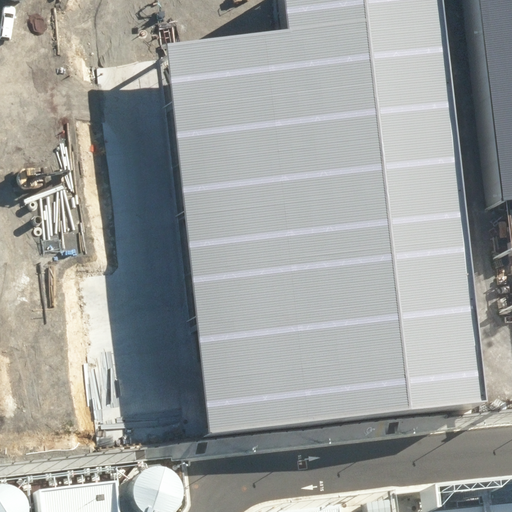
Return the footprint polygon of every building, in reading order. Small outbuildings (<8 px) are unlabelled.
[(257,42),(147,54),(188,431),(452,402),(408,0),(293,0),(253,4),(257,42)] [(511,0),(459,0),(486,210),(497,208),(511,206),(511,0)] [(120,511),(154,511),(157,506),(158,500),(157,493),(153,487),(148,482),(142,480),(135,479),(128,481),(123,485),(119,490),(116,497),(117,504),(119,510),(120,511)] [(108,511),(106,485),(30,493),(31,511),(108,511)] [(0,511),(9,511),(9,509),(5,503),(0,498),(0,511)]
